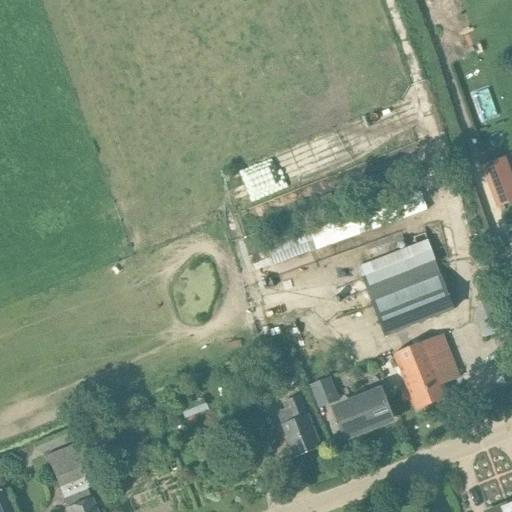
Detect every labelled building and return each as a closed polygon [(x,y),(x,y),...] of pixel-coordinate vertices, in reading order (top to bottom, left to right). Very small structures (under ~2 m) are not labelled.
[(511,201),(511,173),(506,157),(482,166),(497,207),(511,201)] [(314,229),(270,245),(276,263),(321,247),(314,229)] [(428,239),(357,266),(384,336),(455,310),(428,239)] [(481,286),(491,319),(484,322),(488,334),(511,326),(511,322),(499,280),(481,286)] [(394,353),(416,410),(449,397),(444,384),(460,378),(442,334),(394,353)] [(280,385),(294,379),(286,361),(272,367),(280,385)] [(253,404),(277,394),(271,379),(247,388),(253,404)] [(319,407),(338,400),(330,379),(311,387),(319,407)] [(393,418),(383,393),(334,412),(344,437),(393,418)] [(282,425),(294,457),(321,447),(309,414),(308,414),(300,395),(282,402),(285,409),(277,412),(282,424),(282,425)] [(90,430),(81,434),(90,457),(99,454),(90,430)] [(61,496),(85,486),(92,483),(75,440),(44,453),(61,496)] [(61,496),(67,511),(95,511),(90,499),(85,486),(61,496)] [(0,492),(0,511),(13,511),(5,491),(0,492)] [(511,511),(511,502),(488,511),(511,511)]
